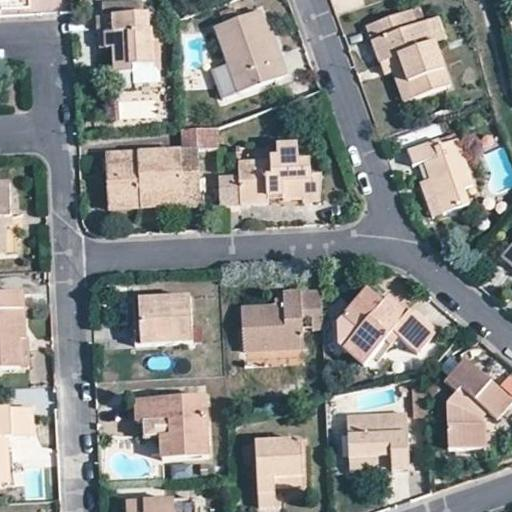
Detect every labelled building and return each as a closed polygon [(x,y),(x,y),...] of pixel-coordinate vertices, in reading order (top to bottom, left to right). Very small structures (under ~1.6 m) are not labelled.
[(126,17),(141,16),(141,2),(102,5),(102,19),(126,17)] [(366,28),(371,43),(416,27),(411,12),(366,28)] [(213,29),(226,65),(237,95),(281,80),(273,58),(268,60),(261,37),(268,34),(260,13),(213,29)] [(147,16),(141,16),(126,17),(126,34),(103,35),(104,50),(112,50),(113,60),(113,75),(130,75),(130,69),(150,67),(147,16)] [(126,34),(126,17),(102,19),(95,19),(96,35),(103,35),(126,34)] [(438,19),(427,23),(434,43),(445,39),(438,19)] [(427,23),(416,27),(371,43),(379,64),(397,57),(412,99),(449,86),(434,43),(427,23)] [(271,33),(268,34),(261,37),(268,60),(273,58),(281,80),(288,77),(271,33)] [(104,50),(103,35),(96,35),(97,50),(104,50)] [(397,57),(379,64),(383,76),(392,74),(402,103),(412,99),(397,57)] [(237,95),(226,65),(210,70),(223,100),(237,95)] [(160,66),(150,67),(130,69),(130,75),(131,85),(161,83),(160,66)] [(216,131),(183,133),(184,151),(199,150),(199,152),(217,152),(216,131)] [(435,149),(440,148),(437,140),(407,151),(412,166),(423,163),(437,157),(435,149)] [(456,142),(440,148),(435,149),(437,157),(423,163),(428,181),(441,215),(469,204),(463,189),(472,186),(456,142)] [(301,176),(309,176),(307,160),(296,160),(295,146),(276,146),(277,157),(269,157),(269,162),(238,163),(239,206),(267,205),(267,196),(283,196),(283,202),(302,201),(301,176)] [(108,209),(140,209),(140,204),(182,203),(182,211),(202,210),(199,152),(199,150),(184,151),(106,154),(108,209)] [(320,176),(309,176),(301,176),(302,201),(302,203),(319,203),(320,176)] [(441,215),(428,181),(419,184),(431,219),(441,215)] [(8,185),(0,185),(0,255),(4,255),(3,230),(2,223),(2,219),(10,219),(8,185)] [(140,209),(141,212),(182,211),(182,203),(140,204),(140,209)] [(11,230),(10,219),(2,219),(2,223),(3,230),(11,230)] [(511,269),(511,246),(501,260),(511,269)] [(304,352),(301,319),(310,319),(311,333),(321,333),(319,291),(299,293),(282,294),(282,299),(282,306),(273,306),(240,308),(242,355),(304,352)] [(363,368),(385,343),(392,334),(399,340),(417,355),(433,336),(389,299),(383,306),(366,291),(342,320),(358,334),(344,351),(363,368)] [(0,296),(0,370),(20,369),(19,342),(25,342),(22,296),(0,296)] [(189,298),(139,302),(141,347),(192,344),(189,298)] [(392,334),(385,343),(392,349),(399,340),(392,334)] [(29,342),(25,342),(19,342),(20,369),(29,368),(29,342)] [(449,452),(484,449),(484,419),(487,413),(497,421),(511,404),(464,364),(445,386),(456,396),(447,407),(449,452)] [(141,423),(142,423),(168,422),(169,439),(160,440),(161,461),(208,459),(206,399),(135,402),(136,424),(141,423)] [(0,439),(8,439),(33,437),(32,410),(0,410),(0,439)] [(350,460),(390,457),(391,469),(391,472),(409,471),(406,435),(405,416),(347,418),(350,460)] [(168,422),(142,423),(141,423),(142,441),(160,440),(169,439),(168,422)] [(0,483),(10,483),(8,439),(0,439),(0,483)] [(254,445),(240,446),(242,464),(255,464),(256,482),(258,510),(275,509),(275,491),(274,481),(302,479),(300,442),(254,445)] [(390,457),(350,460),(349,460),(350,471),(391,469),(390,457)] [(302,479),(274,481),(275,491),(302,489),(302,479)] [(174,511),(174,502),(125,505),(125,511),(174,511)]
